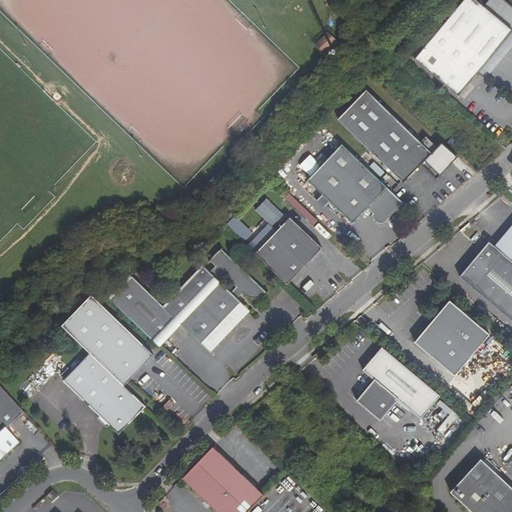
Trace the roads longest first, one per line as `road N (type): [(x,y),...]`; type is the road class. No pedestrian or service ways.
road 1 (residential): [(123,509),(223,407),(511,166)]
road 2 (residential): [(123,509),(86,479),(62,474),(12,511)]
